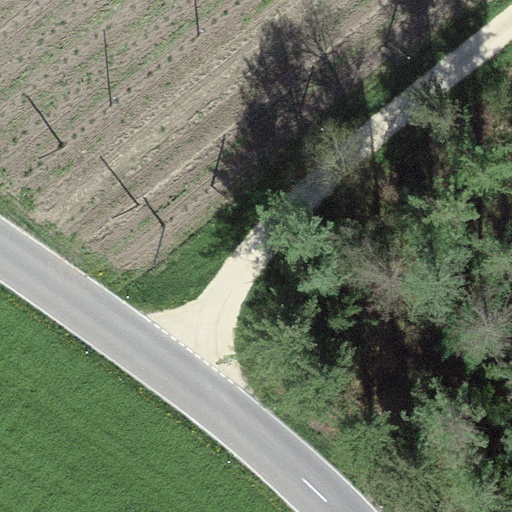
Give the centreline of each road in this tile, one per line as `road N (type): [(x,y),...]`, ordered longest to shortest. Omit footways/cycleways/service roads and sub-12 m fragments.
road 1 (track): [(164,366),(305,202),(511,24)]
road 2 (tertiary): [(0,250),(233,420),(331,511)]
